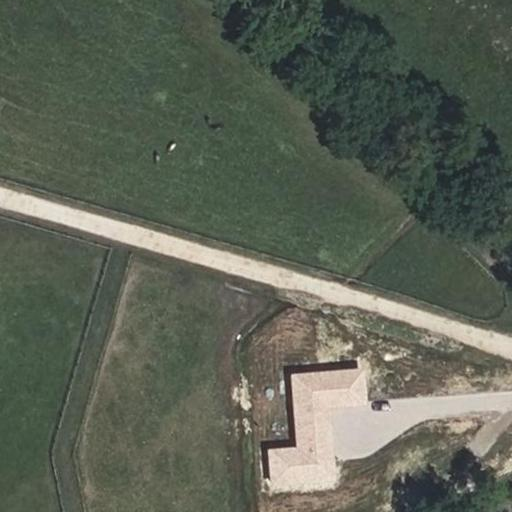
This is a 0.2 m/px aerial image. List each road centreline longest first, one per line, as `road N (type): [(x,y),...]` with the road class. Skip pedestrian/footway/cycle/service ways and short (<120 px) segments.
road 1 (track): [(0,199),(511,364)]
road 2 (track): [(511,270),(260,0)]
